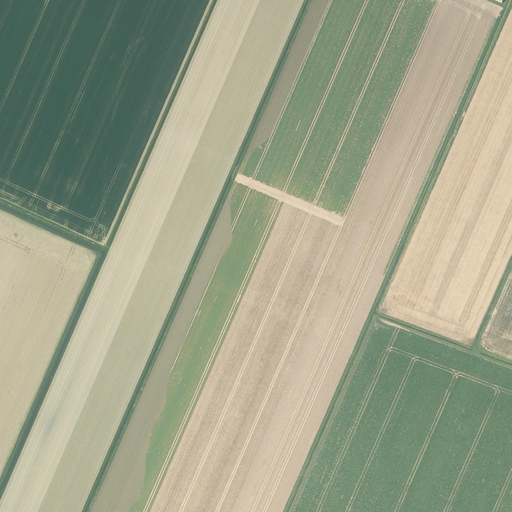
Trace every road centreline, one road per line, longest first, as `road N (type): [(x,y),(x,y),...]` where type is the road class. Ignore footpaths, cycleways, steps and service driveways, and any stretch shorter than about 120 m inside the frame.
road 1 (track): [(88,511),(310,0)]
road 2 (track): [(290,511),(375,317),(511,368)]
road 3 (track): [(211,0),(104,245)]
road 4 (track): [(0,197),(114,250)]
